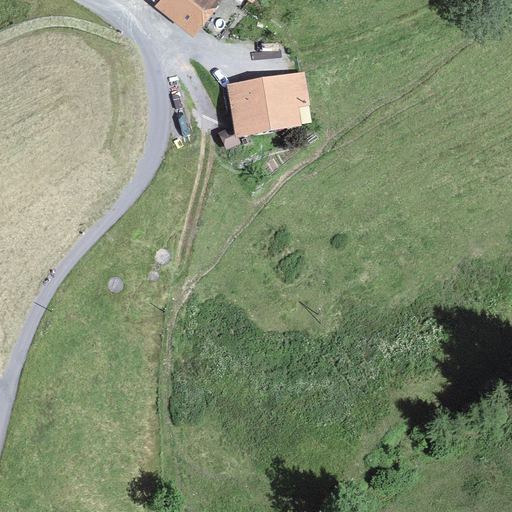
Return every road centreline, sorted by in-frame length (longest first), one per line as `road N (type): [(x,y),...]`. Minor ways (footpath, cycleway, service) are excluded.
road 1 (unclassified): [(93,0),(140,43),(154,90),(155,138),(125,198),(43,298),(0,414)]
road 2 (track): [(140,43),(60,21),(0,38)]
